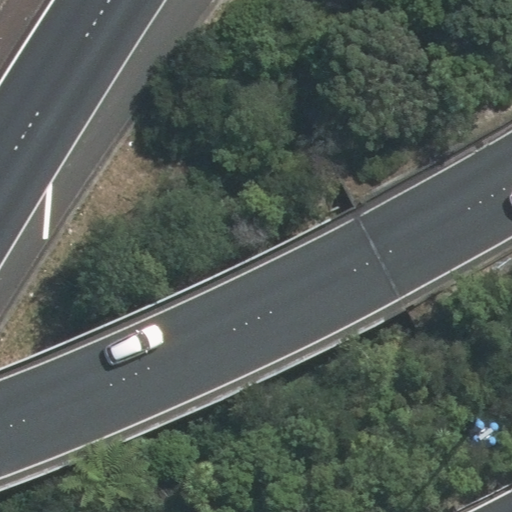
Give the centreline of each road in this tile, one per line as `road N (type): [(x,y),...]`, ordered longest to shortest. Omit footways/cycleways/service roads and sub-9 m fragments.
road 1 (motorway): [(0,422),(383,263),(511,181)]
road 2 (motorway): [(0,179),(115,0)]
